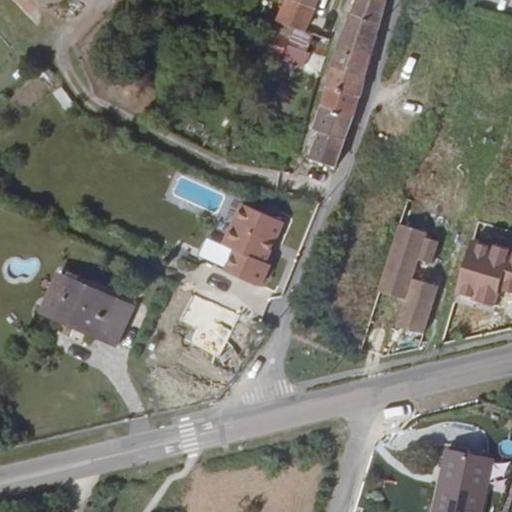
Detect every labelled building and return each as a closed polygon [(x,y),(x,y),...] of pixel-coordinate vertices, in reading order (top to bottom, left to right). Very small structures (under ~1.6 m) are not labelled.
[(289,30),(303,35),(314,9),(290,0),(285,0),(276,24),(289,30)] [(290,0),(314,9),(317,0),(290,0)] [(353,0),(349,17),(375,25),(382,0),(353,0)] [(333,71),(360,80),(375,25),(349,17),(333,71)] [(275,60),(281,46),(284,42),(269,35),(261,53),(275,60)] [(329,89),(355,97),(360,80),(333,71),(327,88),(329,89)] [(322,111),(349,120),(355,97),(329,89),(322,111)] [(308,161),(332,170),(349,120),(322,111),(315,135),(317,136),(308,161)] [(267,272),(270,261),(267,260),(270,248),(275,249),(282,230),(238,214),(223,257),(235,262),(227,284),(260,296),(270,278),(267,272)] [(378,299),(403,307),(416,267),(423,245),(425,239),(399,232),(378,299)] [(496,245),(473,238),(459,290),(480,296),(480,299),(497,304),(502,286),(511,288),(511,247),(496,243),(496,245)] [(423,245),(416,267),(431,271),(437,249),(423,245)] [(267,260),(270,261),(275,249),(270,248),(267,260)] [(416,267),(403,307),(397,333),(424,341),(438,293),(412,285),(416,267)] [(138,308),(67,275),(48,313),(121,347),(138,308)] [(442,481),(434,511),(476,511),(486,463),(441,454),(435,479),(442,481)]
